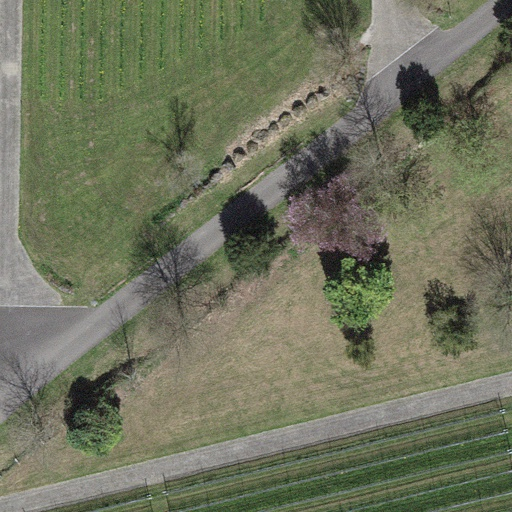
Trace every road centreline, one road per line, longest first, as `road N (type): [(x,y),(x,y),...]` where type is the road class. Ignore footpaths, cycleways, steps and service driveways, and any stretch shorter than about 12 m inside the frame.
road 1 (residential): [(385,0),(387,105),(171,264),(0,411)]
road 2 (track): [(511,383),(0,507)]
road 3 (track): [(10,0),(7,300),(39,378)]
